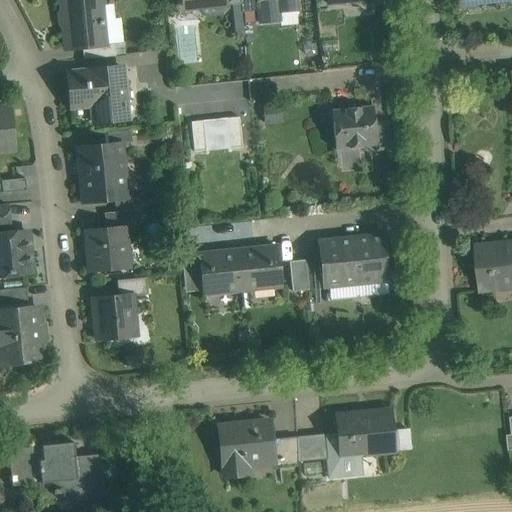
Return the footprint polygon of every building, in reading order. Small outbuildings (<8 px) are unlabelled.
[(101,0),(60,0),(66,50),(106,45),(101,0)] [(184,0),(186,5),(199,4),(199,11),(205,15),(222,13),(226,8),(226,6),(225,0),(184,0)] [(239,0),(240,4),(241,13),(244,13),(253,12),(259,12),(257,0),(239,0)] [(257,0),(259,12),(260,23),(279,22),(278,13),(297,11),(295,0),(257,0)] [(241,13),(240,4),(232,5),(235,37),(243,36),(241,13)] [(253,12),(244,13),(245,25),(254,24),(253,12)] [(260,36),(246,38),(249,58),(264,55),(260,36)] [(122,68),(68,73),(72,107),(92,105),(93,122),(127,119),(122,68)] [(217,116),(215,97),(239,95),(238,81),(175,86),(176,103),(188,102),(190,118),(217,116)] [(279,106),(263,107),(265,124),(281,122),(279,106)] [(372,107),(331,111),(335,150),(375,146),(376,145),(374,123),(372,107)] [(9,110),(0,110),(0,150),(13,149),(9,110)] [(239,118),(191,122),(193,152),(242,148),(239,118)] [(388,122),(374,123),(376,145),(375,146),(376,151),(391,150),(388,122)] [(131,131),(107,133),(108,145),(122,143),(132,142),(131,131)] [(108,145),(76,148),(82,203),(114,200),(127,199),(127,197),(122,198),(117,146),(122,145),(122,143),(108,145)] [(127,199),(114,200),(115,212),(130,211),(139,210),(137,198),(127,199)] [(6,204),(0,204),(0,229),(9,228),(6,204)] [(115,212),(104,213),(106,225),(132,222),(130,211),(115,212)] [(125,227),(84,231),(89,272),(129,268),(125,227)] [(26,232),(0,235),(0,275),(30,272),(26,232)] [(387,236),(353,239),(357,283),(391,279),(387,236)] [(353,239),(319,243),(321,259),(324,286),(325,286),(357,283),(353,239)] [(511,242),(504,244),(504,247),(492,248),(491,245),(476,246),(480,292),(503,289),(503,284),(511,283),(511,242)] [(276,247),(238,251),(242,291),(280,286),(276,247)] [(238,251),(199,255),(199,256),(202,285),(203,295),(242,291),(238,251)] [(199,256),(182,258),(185,287),(186,287),(202,285),(199,256)] [(321,259),(305,261),(308,290),(325,288),(325,286),(324,286),(321,259)] [(305,261),(289,262),(292,292),(308,290),(305,261)] [(0,277),(0,286),(18,286),(17,277),(0,277)] [(146,278),(117,281),(118,297),(132,295),(132,297),(147,295),(146,278)] [(26,288),(0,290),(0,306),(28,304),(26,288)] [(118,297),(92,300),(96,340),(136,336),(132,297),(132,295),(118,297)] [(38,309),(0,312),(0,362),(43,358),(41,339),(43,338),(42,327),(40,327),(38,309)] [(390,410),(335,416),(336,434),(324,435),(326,459),(328,477),(362,474),(360,455),(395,451),(392,431),(390,410)] [(270,423),(219,428),(224,477),(247,474),(246,462),(272,460),(273,460),(271,440),(270,423)] [(324,435),(296,437),(297,462),(326,459),(324,435)] [(296,437),(271,440),(273,460),(272,460),(273,468),(297,465),(297,462),(296,437)] [(73,443),(8,449),(12,487),(53,482),(54,490),(51,490),(53,503),(79,500),(75,457),(73,443)] [(100,455),(75,457),(79,500),(104,498),(100,455)]
